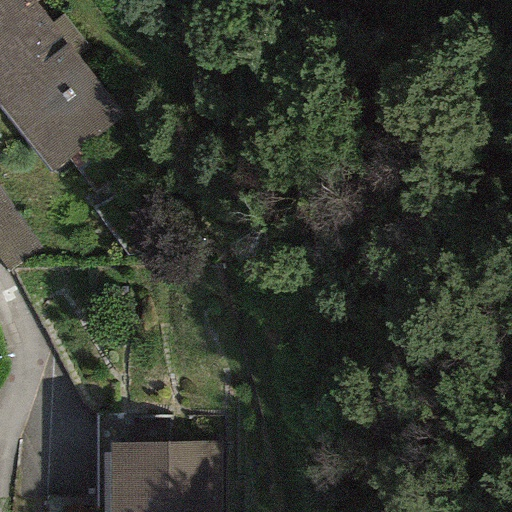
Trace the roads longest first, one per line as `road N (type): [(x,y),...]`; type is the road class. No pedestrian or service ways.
road 1 (track): [(72,0),(135,76),(203,187),(302,511)]
road 2 (track): [(31,331),(42,511)]
